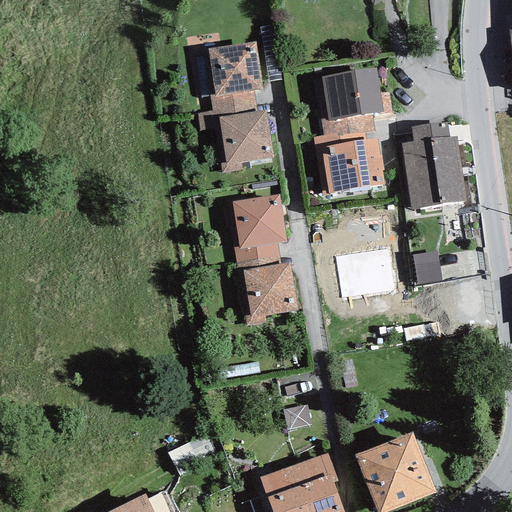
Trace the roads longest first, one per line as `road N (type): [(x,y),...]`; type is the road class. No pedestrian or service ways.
road 1 (residential): [(349,511),(270,0)]
road 2 (tertiary): [(475,0),(479,128),(511,359)]
